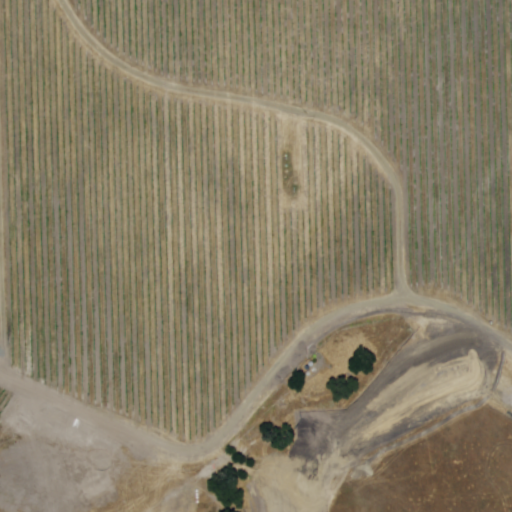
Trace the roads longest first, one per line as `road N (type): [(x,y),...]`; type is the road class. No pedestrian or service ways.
road 1 (track): [(0,378),(186,450),(213,445),(292,350),(354,309),(430,304),(511,348)]
road 2 (track): [(63,0),(92,40),(138,74),(330,120),(367,144),(399,196),(402,281),(417,303)]
road 3 (track): [(0,92),(8,382)]
